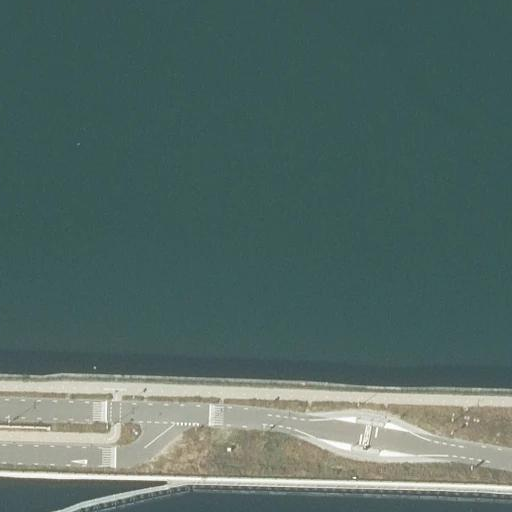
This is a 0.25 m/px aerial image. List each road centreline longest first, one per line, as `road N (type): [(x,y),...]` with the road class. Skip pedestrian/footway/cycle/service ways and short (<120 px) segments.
road 1 (tertiary): [(511,459),(278,408),(184,402)]
road 2 (tertiary): [(0,446),(132,443),(184,402)]
